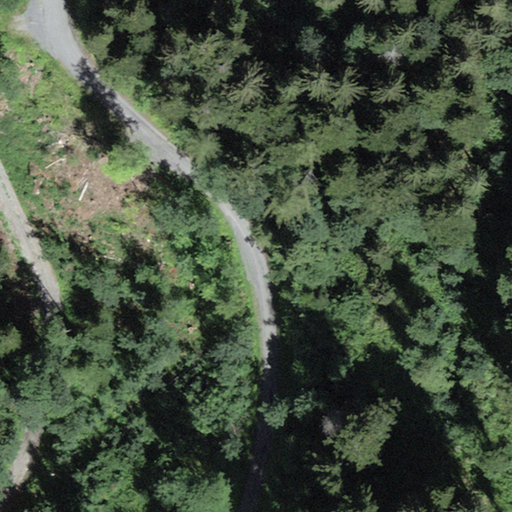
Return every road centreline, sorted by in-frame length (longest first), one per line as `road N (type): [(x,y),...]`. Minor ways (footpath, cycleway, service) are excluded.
road 1 (unclassified): [(57,0),(70,55),(210,189),(250,249),(264,322),(265,389),(242,511)]
road 2 (track): [(0,507),(30,443),(54,336),(31,236),(0,194)]
